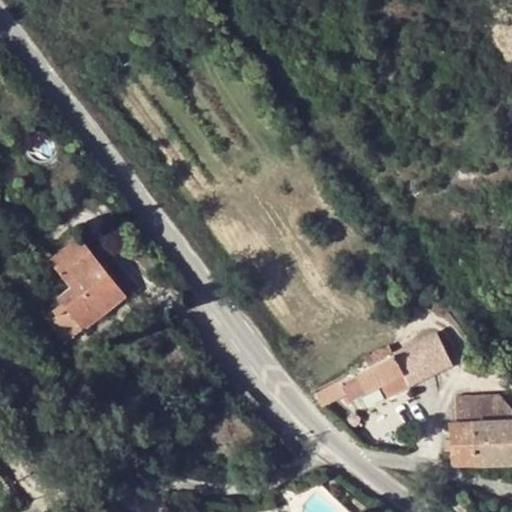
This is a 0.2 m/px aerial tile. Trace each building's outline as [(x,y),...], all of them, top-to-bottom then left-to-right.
[(165,21),(167,27),(178,22),(175,16),(165,21)] [(80,331),(118,300),(98,276),(104,270),(79,238),(49,262),(70,288),(55,299),(60,304),(80,331)] [(125,296),(104,270),(98,276),(118,300),(125,296)] [(63,343),(80,331),(60,304),(43,317),(63,343)] [(393,355),(410,388),(453,365),(437,332),(393,355)] [(368,359),(371,367),(393,355),(390,347),(368,359)] [(386,401),(410,388),(393,355),(371,367),(317,394),(323,407),(346,395),(349,402),(378,388),(386,401)] [(456,397),(457,423),(472,423),(474,463),(511,461),(511,413),(498,395),(456,397)] [(206,411),(196,399),(182,409),(191,422),(206,411)] [(41,432),(22,408),(12,417),(30,441),(41,432)] [(451,464),(474,463),(472,423),(457,423),(456,423),(449,424),(451,464)]
